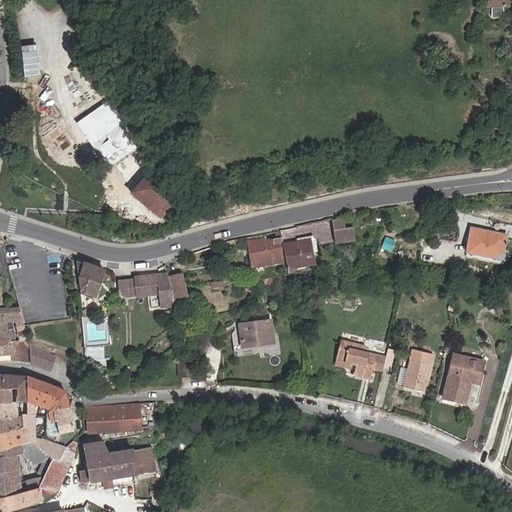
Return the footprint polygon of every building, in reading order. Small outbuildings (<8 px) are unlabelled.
[(125,156),(140,150),(137,143),(121,147),(125,156)] [(131,155),(124,162),(127,165),(135,158),(131,155)] [(162,218),(183,193),(170,173),(160,179),(146,162),(133,174),(141,183),(131,192),(162,218)] [(382,219),(375,218),(374,226),(382,227),(382,219)] [(356,238),(354,226),(344,227),(343,221),(331,223),(335,242),(356,238)] [(506,231),(470,227),(467,253),(503,258),(506,231)] [(79,234),(76,242),(82,245),(85,237),(79,234)] [(314,237),(283,243),(283,244),(287,264),(288,268),(315,262),(312,251),(317,250),(314,237)] [(254,271),(287,264),(283,244),(283,243),(282,238),(265,242),(265,239),(249,242),(254,271)] [(76,262),(80,289),(85,291),(85,293),(93,296),(95,297),(104,273),(76,262)] [(157,298),(159,311),(172,310),(170,300),(169,289),(168,281),(167,277),(133,282),(134,284),(136,300),(136,301),(157,298)] [(182,298),(180,279),(168,281),(170,300),(182,298)] [(136,300),(134,284),(119,286),(121,302),(136,300)] [(85,291),(80,289),(80,296),(92,300),(93,296),(85,293),(85,291)] [(0,322),(15,322),(11,309),(0,308),(0,322)] [(23,309),(11,309),(15,322),(25,321),(23,309)] [(25,321),(15,322),(16,330),(18,341),(11,341),(14,354),(16,362),(30,363),(29,345),(25,321)] [(0,336),(10,336),(9,330),(16,330),(15,322),(0,322),(0,336)] [(274,322),(242,325),(244,349),(276,346),(274,322)] [(0,355),(7,355),(14,354),(11,341),(10,336),(0,336),(0,355)] [(341,339),(336,358),(353,363),(357,364),(355,373),(371,377),(374,367),(383,370),(386,356),(366,350),(367,345),(341,339)] [(55,356),(29,345),(30,363),(37,365),(51,371),(55,356)] [(433,353),(414,349),(409,369),(402,367),(398,382),(406,384),(405,387),(425,391),(433,353)] [(479,384),(482,371),(477,369),(479,360),(454,355),(444,398),(466,403),(471,382),(479,384)] [(92,357),(92,359),(90,360),(92,374),(93,374),(94,377),(98,376),(97,374),(101,373),(99,359),(97,359),(96,357),(92,357)] [(353,363),(336,358),(335,363),(352,368),(353,363)] [(178,377),(189,376),(188,362),(177,363),(178,377)] [(0,388),(2,389),(26,391),(28,378),(7,374),(0,374),(0,388)] [(52,407),(51,411),(53,412),(55,421),(56,421),(60,434),(74,431),(67,394),(64,391),(49,385),(28,378),(26,391),(24,401),(26,415),(21,416),(22,431),(20,432),(29,442),(31,441),(34,441),(31,404),(30,400),(52,407)] [(133,383),(121,390),(123,394),(135,392),(134,387),(133,383)] [(0,402),(24,401),(26,391),(2,389),(0,388),(0,402)] [(30,400),(31,404),(51,411),(52,407),(30,400)] [(0,419),(21,416),(26,415),(24,401),(0,402),(0,419)] [(87,434),(140,431),(138,404),(88,407),(87,434)] [(0,434),(20,432),(22,431),(21,416),(0,419),(0,434)] [(0,434),(0,449),(29,442),(20,432),(0,434)] [(34,441),(31,441),(47,455),(53,460),(60,462),(65,448),(53,445),(53,443),(41,440),(40,442),(34,441)] [(0,488),(14,485),(15,495),(20,494),(20,483),(18,455),(24,454),(30,459),(47,455),(31,441),(29,442),(0,449),(0,488)] [(44,478),(38,489),(56,491),(72,459),(76,442),(74,441),(65,448),(60,462),(53,460),(44,478)] [(89,469),(79,471),(82,483),(154,471),(150,447),(134,450),(134,448),(109,452),(104,441),(84,444),(89,469)] [(47,455),(30,459),(30,464),(46,460),(39,475),(44,478),(53,460),(47,455)] [(38,489),(44,478),(20,483),(20,494),(38,489)] [(0,488),(0,498),(15,495),(14,485),(0,488)] [(15,495),(0,498),(0,511),(8,511),(25,508),(44,501),(38,489),(20,494),(15,495)] [(56,491),(38,489),(44,501),(56,491)]
